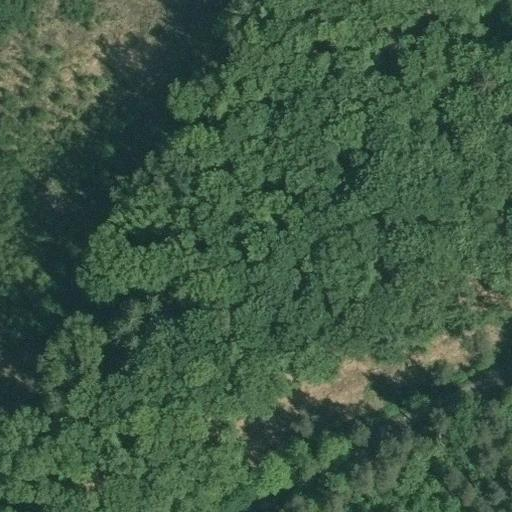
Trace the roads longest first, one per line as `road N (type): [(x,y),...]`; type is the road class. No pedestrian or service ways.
road 1 (track): [(6,511),(253,0)]
road 2 (residential): [(511,372),(227,511)]
